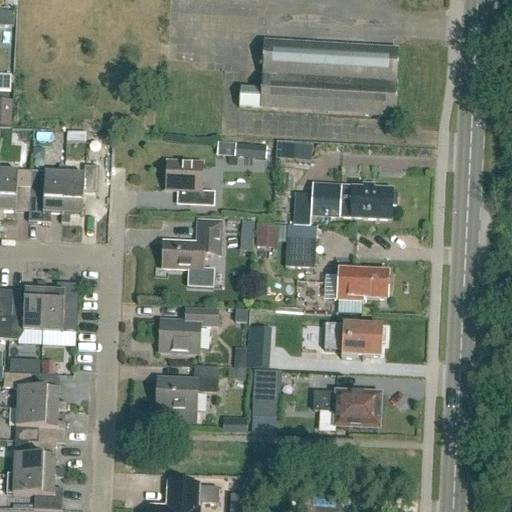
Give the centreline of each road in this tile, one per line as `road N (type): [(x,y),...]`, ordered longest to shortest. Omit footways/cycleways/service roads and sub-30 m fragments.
road 1 (tertiary): [(452,511),(476,0)]
road 2 (residential): [(99,511),(112,266)]
